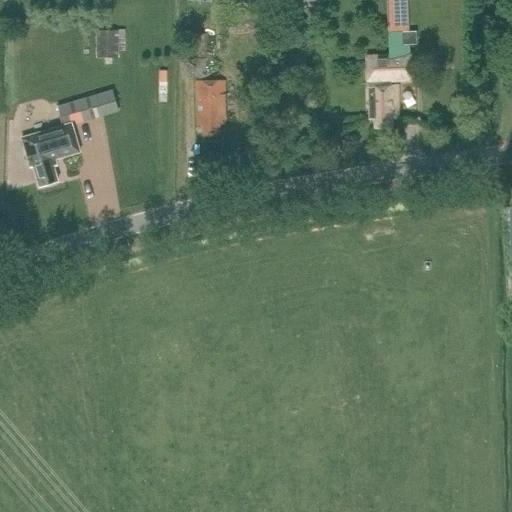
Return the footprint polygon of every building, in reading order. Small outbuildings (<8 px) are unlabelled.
[(407,32),(405,0),(392,0),(394,56),(366,57),(367,80),(368,80),(368,86),(367,86),(367,118),(376,118),(376,127),(392,127),(392,118),(398,118),(398,85),(390,85),(390,79),(413,79),(412,56),(408,56),(407,45),(416,45),(416,32),(407,32)] [(119,29),(99,29),(100,57),(120,57),(119,29)] [(188,30),(187,78),(205,78),(206,30),(188,30)] [(226,125),(225,79),(196,79),(197,126),(204,126),(204,136),(220,135),(219,125),(226,125)] [(62,122),(118,106),(114,89),(58,105),(62,122)] [(57,165),(56,160),(82,152),(73,122),(22,138),(31,167),(34,166),(40,186),(58,181),(54,166),(57,165)]
